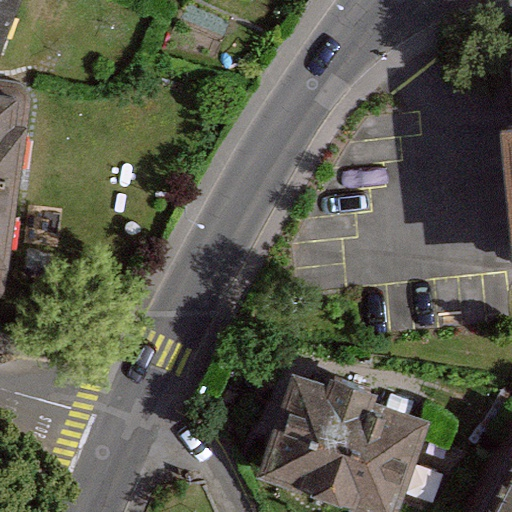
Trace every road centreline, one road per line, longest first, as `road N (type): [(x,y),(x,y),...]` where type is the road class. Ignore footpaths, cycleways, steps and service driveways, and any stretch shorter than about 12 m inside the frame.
road 1 (residential): [(370,0),(132,386)]
road 2 (residential): [(132,386),(202,469),(222,511)]
